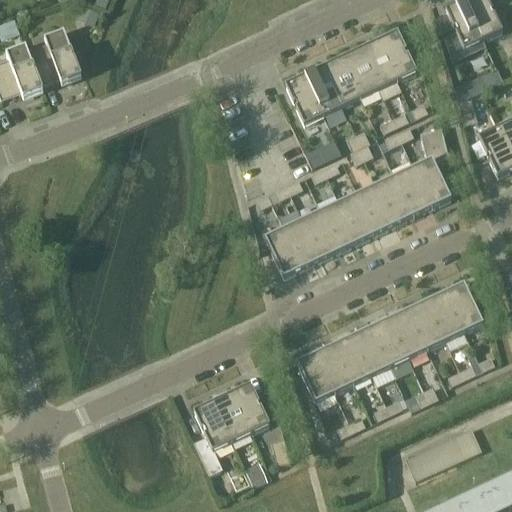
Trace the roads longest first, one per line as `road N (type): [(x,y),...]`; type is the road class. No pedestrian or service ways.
road 1 (residential): [(40,435),(511,217)]
road 2 (residential): [(0,162),(374,0)]
road 3 (residential): [(40,435),(0,277)]
